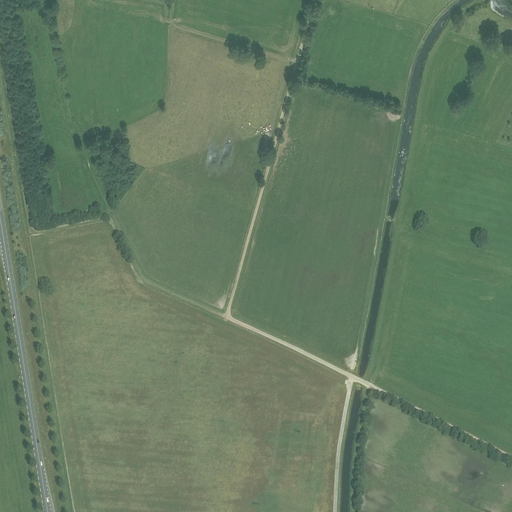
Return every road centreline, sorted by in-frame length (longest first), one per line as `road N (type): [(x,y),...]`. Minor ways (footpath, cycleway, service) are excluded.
road 1 (track): [(227,317),(315,0)]
road 2 (primary): [(47,511),(0,217)]
road 3 (track): [(511,458),(366,384)]
road 4 (track): [(227,317),(145,281),(116,219)]
road 5 (track): [(355,378),(227,317)]
road 6 (track): [(352,511),(366,384)]
